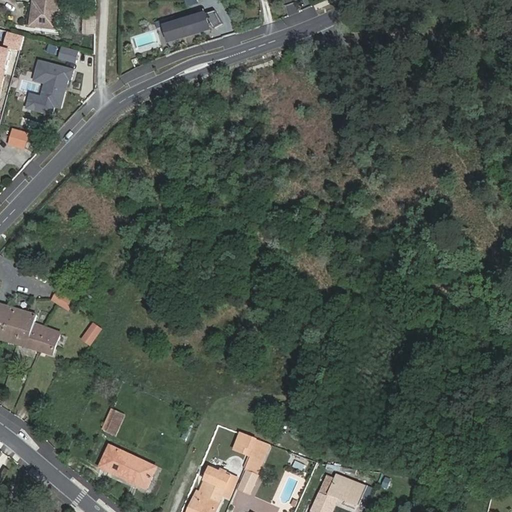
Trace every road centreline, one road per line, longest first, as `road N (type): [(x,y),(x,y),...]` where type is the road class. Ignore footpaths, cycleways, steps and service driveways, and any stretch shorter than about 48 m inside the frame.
road 1 (secondary): [(370,0),(141,89),(104,113),(0,221)]
road 2 (residential): [(97,511),(0,432)]
